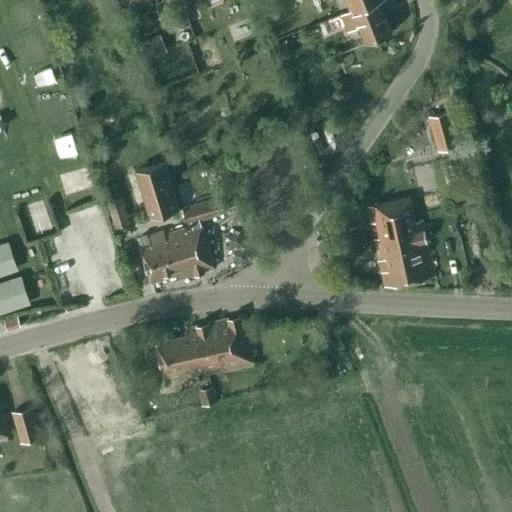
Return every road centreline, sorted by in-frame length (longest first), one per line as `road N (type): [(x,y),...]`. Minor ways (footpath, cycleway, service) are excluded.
road 1 (residential): [(275,297),(316,200),(418,55),(429,22),(424,0)]
road 2 (tertiary): [(0,346),(177,301),(275,297)]
road 3 (tertiary): [(275,297),(511,308)]
road 4 (track): [(62,214),(0,37)]
